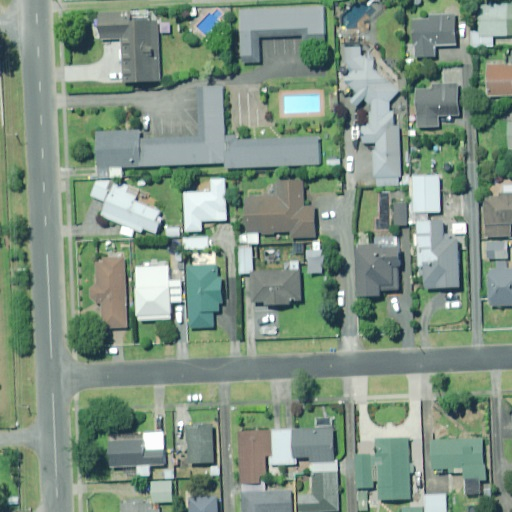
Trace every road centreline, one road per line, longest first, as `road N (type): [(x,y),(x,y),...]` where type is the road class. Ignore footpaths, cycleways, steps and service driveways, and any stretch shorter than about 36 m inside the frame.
road 1 (residential): [(511,357),(53,378)]
road 2 (residential): [(53,378),(37,0)]
road 3 (residential): [(59,511),(53,378)]
